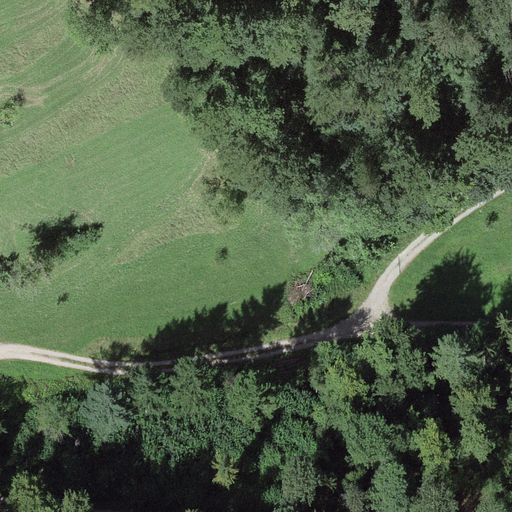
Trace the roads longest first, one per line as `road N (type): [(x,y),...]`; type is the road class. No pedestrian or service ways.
road 1 (track): [(0,352),(102,361),(511,324)]
road 2 (track): [(351,338),(392,273),(511,176)]
